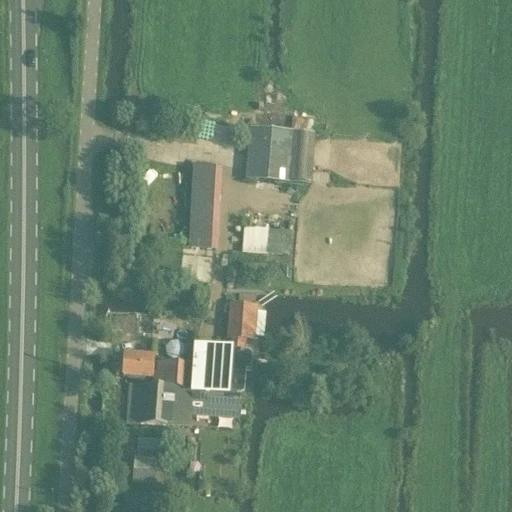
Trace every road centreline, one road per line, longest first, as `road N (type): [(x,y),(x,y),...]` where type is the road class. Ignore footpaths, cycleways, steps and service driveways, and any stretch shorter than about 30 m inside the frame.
road 1 (unclassified): [(66,511),(94,0)]
road 2 (primary): [(12,511),(23,0)]
